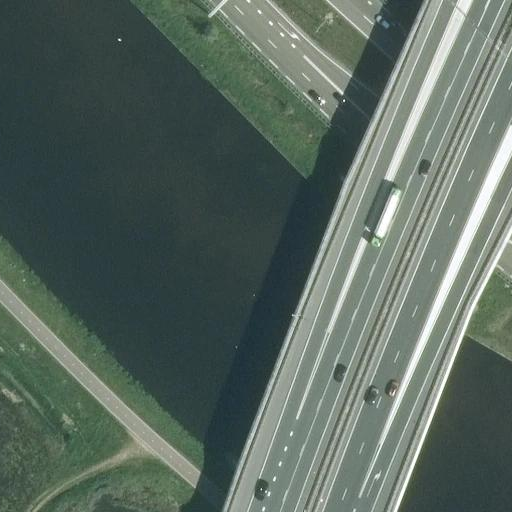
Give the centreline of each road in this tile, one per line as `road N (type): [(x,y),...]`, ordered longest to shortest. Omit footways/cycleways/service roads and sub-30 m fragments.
road 1 (motorway): [(489,0),(313,419)]
road 2 (motorway): [(447,0),(330,304),(313,419)]
road 3 (motorway): [(346,485),(511,81)]
road 4 (trunk): [(236,0),(511,246)]
road 5 (motorway): [(346,485),(449,303),(511,170)]
road 6 (trunk): [(511,145),(345,0)]
road 7 (track): [(151,440),(40,511)]
